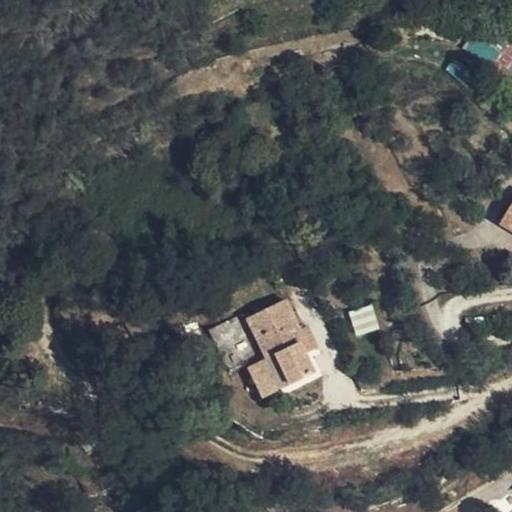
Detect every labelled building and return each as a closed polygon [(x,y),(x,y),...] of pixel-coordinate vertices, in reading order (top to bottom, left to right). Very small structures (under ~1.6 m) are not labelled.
[(504,63),(483,43),(480,46),(468,37),(460,51),(501,84),(511,70),(504,63)] [(51,38),(35,40),(38,55),(52,53),(51,38)] [(488,38),(483,43),(504,63),(511,53),(511,49),(501,40),(497,45),(488,38)] [(511,194),(493,226),(511,237),(511,194)] [(200,334),(208,355),(218,378),(211,381),(223,409),(239,402),(262,392),(254,372),(246,352),(251,350),(238,318),(200,334)] [(199,331),(194,333),(162,347),(180,390),(197,382),(199,386),(211,381),(218,378),(208,355),(200,334),(199,331)] [(259,346),(251,350),(246,352),(254,372),(267,367),(259,346)] [(211,381),(199,386),(211,415),(223,409),(211,381)] [(323,433),(318,416),(315,406),(286,413),(288,425),(297,424),(300,439),(323,433)]
